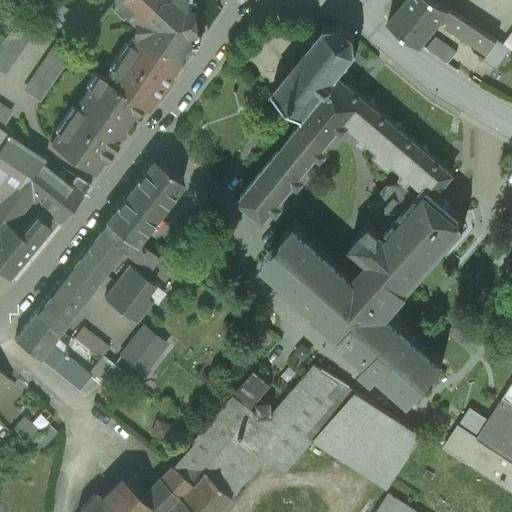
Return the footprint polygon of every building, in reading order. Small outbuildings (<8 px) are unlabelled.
[(118,0),(123,4),(124,13),(133,22),(153,0),(118,0)] [(153,0),(133,22),(134,28),(198,20),(196,8),(189,9),(187,0),(153,0)] [(439,2),(436,0),(402,0),(387,21),(421,45),(443,19),(450,9),(439,2)] [(61,5),(48,18),(82,44),(92,29),(61,5)] [(450,9),(443,19),(449,23),(447,26),(446,27),(487,55),(497,40),(450,9)] [(0,43),(0,71),(5,74),(38,26),(20,14),(0,43)] [(199,33),(198,20),(134,28),(135,34),(178,63),(188,48),(193,47),(192,34),(199,33)] [(278,94),(301,113),(301,116),(303,120),(339,76),(336,73),(344,63),(347,66),(349,63),(346,61),(353,52),(357,53),(357,50),(354,50),(352,38),(355,36),(354,34),(350,35),(342,29),(343,26),(340,25),(339,29),(331,31),(328,27),(325,29),(327,33),(321,39),(318,36),(315,39),(319,41),(311,51),(308,49),(306,51),(309,53),(300,63),(298,61),(295,64),(298,66),(290,75),(287,73),(284,76),(287,78),(276,90),(272,91),(273,94),(277,92),(278,94)] [(511,31),(503,44),(510,49),(511,50),(511,31)] [(178,63),(135,34),(127,44),(129,53),(124,59),(165,87),(172,77),(170,75),(178,63)] [(448,64),(457,52),(435,37),(426,49),(448,64)] [(497,40),(487,55),(484,60),(497,69),(510,49),(503,44),(497,40)] [(22,90),(40,101),(73,52),(55,41),(22,90)] [(165,87),(124,59),(120,66),(111,68),(104,79),(142,105),(147,109),(156,96),(158,97),(165,87)] [(344,80),(339,76),(303,120),(239,198),(264,219),(273,207),(279,199),(294,181),(301,173),(317,153),(323,145),(338,127),(344,120),(349,123),(415,180),(423,186),(426,183),(436,192),(452,172),(344,80)] [(137,113),(142,105),(104,79),(101,78),(98,84),(89,85),(82,96),(125,126),(134,112),(137,113)] [(115,140),(125,126),(82,96),(74,107),(76,116),(71,122),(112,150),(118,142),(115,140)] [(0,128),(0,129),(12,112),(0,103),(0,128)] [(349,123),(344,120),(338,127),(343,131),(349,123)] [(106,158),(112,150),(71,122),(67,129),(58,131),(50,142),(93,172),(103,157),(106,158)] [(11,226),(31,200),(17,189),(30,174),(0,154),(0,145),(8,134),(0,129),(0,128),(0,217),(4,221),(11,226)] [(0,154),(30,174),(40,162),(45,157),(8,134),(0,145),(0,154)] [(323,145),(317,153),(321,157),(328,149),(323,145)] [(136,242),(183,180),(152,157),(105,219),(136,242)] [(54,219),(59,223),(83,194),(70,184),(40,162),(30,174),(17,189),(31,200),(40,208),(54,219)] [(301,173),(294,181),(299,185),(305,177),(301,173)] [(70,184),(83,194),(90,185),(76,176),(70,184)] [(415,180),(412,183),(420,190),(423,186),(415,180)] [(441,251),(464,225),(460,211),(459,212),(436,192),(426,183),(423,186),(420,190),(417,193),(383,231),(363,254),(364,255),(373,263),(379,268),(406,291),(433,260),(434,261),(442,252),(441,251)] [(412,183),(409,187),(417,193),(420,190),(412,183)] [(370,204),(371,220),(375,225),(408,188),(404,184),(387,185),(370,204)] [(408,188),(375,225),(383,231),(417,193),(409,187),(408,188)] [(279,199),(273,207),(278,211),(284,203),(279,199)] [(40,208),(20,232),(35,243),(54,219),(40,208)] [(4,221),(0,217),(0,269),(8,276),(35,243),(20,232),(11,226),(4,221)] [(136,242),(105,219),(85,246),(110,265),(120,251),(150,272),(159,257),(136,242)] [(350,243),(363,254),(383,231),(375,225),(371,220),(350,243)] [(443,361),(387,312),(378,322),(352,299),(346,294),(345,285),(351,279),(357,278),(295,223),(281,240),(289,247),(269,269),(341,332),(338,336),(366,361),(361,367),(373,377),(378,371),(410,399),(443,361)] [(261,261),(269,269),(289,247),(281,240),(261,261)] [(110,265),(85,246),(57,283),(82,302),(110,265)] [(372,264),(369,265),(377,271),(379,268),(373,263),(372,264)] [(155,284),(129,265),(104,297),(136,322),(152,302),(155,303),(164,292),(155,284)] [(358,272),(358,277),(366,284),(377,271),(369,265),(363,265),(358,272)] [(387,312),(406,291),(379,268),(377,271),(366,284),(352,299),(378,322),(387,312)] [(357,278),(351,279),(345,285),(346,294),(352,299),(366,284),(358,277),(358,278),(357,278)] [(36,310),(61,329),(82,302),(57,283),(36,310)] [(61,329),(36,310),(14,338),(39,358),(50,344),(61,329)] [(119,355),(153,375),(173,341),(139,321),(119,355)] [(109,347),(83,326),(74,338),(90,351),(101,357),(109,347)] [(50,344),(39,358),(78,389),(90,376),(50,344)] [(278,351),(274,354),(271,358),(269,363),(270,369),(273,373),(277,377),(282,378),(287,378),(292,376),(296,372),(298,368),(298,362),(296,357),(293,353),(288,351),(283,350),(278,351)] [(111,363),(96,382),(108,390),(122,372),(111,363)] [(264,417),(257,411),(239,431),(270,456),(269,457),(285,469),(314,437),(390,485),(423,432),(314,364),(272,413),(269,416),(266,419),(264,417)] [(179,495),(239,431),(257,411),(251,407),(272,384),(254,368),(159,476),(179,495)] [(0,390),(10,380),(0,370),(0,390)] [(511,380),(488,417),(469,405),(443,445),(511,490),(511,380)] [(257,409),(257,411),(264,417),(266,417),(269,416),(272,413),(272,410),(272,408),(271,406),(270,404),(267,403),(264,402),(260,403),(257,406),(257,409)] [(24,417),(6,435),(23,451),(40,432),(24,417)] [(57,432),(48,425),(34,440),(43,448),(57,432)] [(179,495),(196,511),(215,511),(269,457),(270,456),(239,431),(179,495)] [(196,511),(179,495),(159,476),(148,487),(127,467),(115,477),(117,479),(100,496),(95,491),(77,508),(82,511),(196,511)] [(417,511),(388,493),(375,511),(417,511)]
